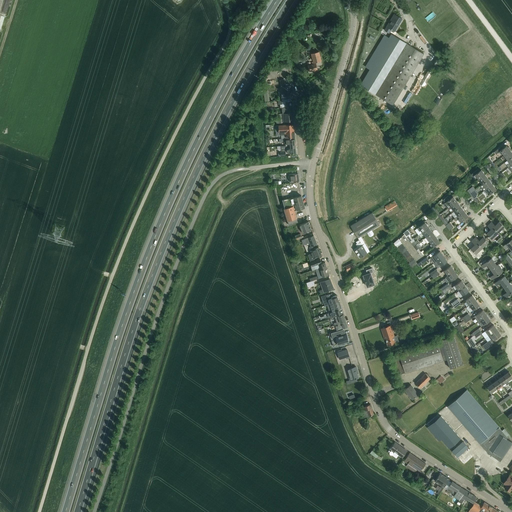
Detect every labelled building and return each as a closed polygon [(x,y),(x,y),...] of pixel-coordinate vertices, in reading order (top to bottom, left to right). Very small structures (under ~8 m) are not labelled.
[(394,31),(402,19),(394,14),(387,26),(385,30),(389,33),(391,29),(394,31)] [(424,54),(395,36),(391,34),(389,38),(384,35),(365,66),(370,69),(360,85),(393,105),(424,54)] [(309,71),(317,69),(316,66),(322,64),(319,51),(311,53),(314,63),(308,65),(309,71)] [(282,100),(291,98),(290,91),(289,85),(281,86),(282,92),(281,92),(282,99),(282,100)] [(283,104),(281,104),(281,107),(292,106),(291,98),(282,100),(283,104)] [(293,121),(292,106),(281,107),(281,110),(282,110),(282,113),(283,122),(293,121)] [(294,138),(293,124),(288,124),(278,125),(275,125),(276,136),(285,135),(285,138),(294,138)] [(282,146),(281,146),(281,150),(287,149),(287,154),(296,153),(295,145),(291,145),(290,144),(286,145),(285,145),(284,145),(282,146)] [(501,146),(494,152),(496,154),(499,152),(501,154),(502,153),(504,155),(510,150),(511,149),(509,147),(508,147),(506,145),(503,148),(501,146)] [(478,179),(485,174),(481,169),(478,171),(477,169),(470,174),(472,177),(473,176),(475,178),(477,177),(478,179)] [(289,175),(289,180),(290,182),(299,181),(298,174),(289,175)] [(482,184),(488,179),(485,174),(478,179),(482,184)] [(484,191),(486,189),(492,184),(488,179),(482,184),(480,186),(484,191)] [(488,195),(496,189),(492,184),(486,189),(487,191),(486,192),(488,195)] [(294,198),(294,197),(282,199),(283,200),(285,209),(284,209),(289,225),(293,224),(298,222),(297,218),(294,210),(304,207),(304,205),(301,195),(296,197),(294,198)] [(450,198),(448,195),(443,200),(445,202),(444,203),(447,209),(450,206),(457,201),(453,196),(450,198)] [(387,211),(397,205),(394,201),(385,206),(387,211)] [(454,211),(460,206),(457,201),(450,206),(454,211)] [(455,218),(464,211),(460,206),(454,211),(451,213),(455,218)] [(460,222),(468,216),(464,211),(455,218),(454,219),(456,221),(458,219),(460,222)] [(358,238),(362,235),(379,224),(372,212),(350,225),(358,238)] [(303,233),(307,231),(311,230),(308,221),(299,225),(303,233)] [(504,226),(499,221),(495,225),(491,222),(489,224),(498,233),(504,226)] [(422,232),(429,227),(425,222),(421,225),(417,228),(419,231),(421,230),(422,232)] [(418,236),(413,229),(415,228),(412,224),(407,228),(415,238),(418,236)] [(491,239),(498,233),(489,224),(487,225),(491,229),(486,233),(491,239)] [(426,237),(432,232),(429,227),(422,232),(426,237)] [(430,242),(436,237),(432,232),(426,237),(424,239),(427,243),(429,241),(430,242)] [(314,248),(313,246),(317,244),(313,235),(307,238),(311,246),(309,247),(310,250),(311,253),(308,254),(310,261),(314,259),(314,258),(317,257),(322,255),(318,247),(314,248)] [(488,242),(487,240),(483,236),(479,240),(475,237),(473,239),(482,248),(488,242)] [(432,247),(440,242),(436,237),(430,242),(431,244),(430,245),(432,247)] [(476,254),(479,250),(482,248),(473,239),(471,241),(475,244),(470,248),(476,254)] [(511,239),(508,242),(503,246),(505,249),(508,247),(511,250),(511,249),(511,239)] [(359,258),(364,255),(367,253),(359,240),(356,242),(357,243),(356,244),(357,246),(357,247),(354,249),(359,258)] [(433,256),(430,258),(434,263),(437,261),(444,256),(440,251),(433,256)] [(437,261),(434,263),(437,268),(440,266),(443,264),(447,261),(444,256),(437,261)] [(497,265),(491,258),(487,261),(485,260),(480,263),(483,268),(487,265),(491,270),(497,265)] [(321,263),(320,259),(315,261),(310,262),(311,266),(314,265),(315,269),(320,267),(320,269),(326,267),(325,262),(321,263)] [(492,279),(496,276),(502,272),(497,265),(491,270),(494,274),(490,277),(492,279)] [(374,270),(373,266),(367,268),(369,272),(364,274),(365,278),(366,281),(368,285),(374,283),(370,271),(374,270)] [(445,277),(454,271),(450,266),(444,271),(447,275),(445,277)] [(320,267),(315,269),(316,271),(317,276),(318,278),(329,275),(326,267),(320,269),(320,267)] [(451,280),(454,278),(458,276),(454,271),(445,277),(449,282),(451,280)] [(509,283),(504,276),(498,280),(494,283),(496,285),(500,282),(504,287),(509,283)] [(321,294),(325,293),(324,292),(333,288),(330,279),(320,282),(323,289),(319,291),(321,294)] [(456,292),(465,286),(461,280),(453,287),(456,292)] [(448,283),(446,284),(440,288),(442,291),(448,286),(450,285),(448,283)] [(504,297),(508,294),(511,291),(511,286),(509,283),(504,287),(507,292),(503,295),(504,297)] [(444,294),(448,292),(448,290),(452,287),(450,285),(448,286),(442,291),(444,294)] [(460,297),(460,296),(468,290),(465,286),(456,292),(460,297)] [(329,301),(324,303),(325,306),(327,305),(330,305),(330,303),(339,301),(337,296),(336,295),(333,296),(332,293),(326,295),(327,298),(328,298),(328,299),(329,301)] [(467,307),(476,300),(472,295),(465,300),(466,302),(465,303),(465,304),(467,307)] [(378,296),(371,299),(375,310),(381,307),(378,296)] [(472,310),(475,308),(479,305),(476,300),(467,307),(466,307),(470,312),(472,310)] [(330,305),(327,305),(328,309),(331,308),(332,312),(341,308),(339,301),(330,303),(330,305)] [(331,317),(338,315),(343,313),(341,308),(332,312),(330,312),(327,314),(328,318),(331,317)] [(478,321),(486,315),(483,310),(479,313),(474,316),(478,321)] [(337,324),(345,321),(343,314),(335,317),(336,322),(333,323),(334,325),(337,324)] [(481,326),(484,325),(486,323),(490,320),(486,315),(478,321),(481,326)] [(336,330),(347,326),(345,321),(337,324),(338,326),(335,327),(336,330)] [(395,343),(393,336),(394,336),(390,325),(381,328),(385,339),(388,345),(392,344),(395,343)] [(488,336),(497,330),(493,325),(487,329),(485,331),(488,336)] [(343,329),(331,333),(332,338),(336,337),(338,345),(349,342),(346,334),(344,334),(343,329)] [(488,342),(482,346),(485,350),(494,343),(492,341),(501,335),(497,330),(488,336),(485,338),(488,342)] [(463,364),(453,335),(437,341),(399,353),(399,354),(393,356),(399,374),(405,372),(405,373),(447,359),(450,368),(463,364)] [(343,350),(337,352),(339,359),(346,357),(347,358),(350,357),(347,349),(343,350)] [(351,368),(347,369),(350,380),(351,379),(352,383),(357,381),(356,378),(358,377),(357,373),(356,373),(356,371),(357,370),(356,366),(351,368)] [(420,388),(430,378),(425,373),(415,383),(420,388)] [(509,383),(507,381),(503,375),(498,379),(502,385),(505,382),(507,385),(509,383)] [(497,388),(502,385),(498,379),(493,383),(497,388)] [(491,392),(497,388),(493,383),(487,387),(491,392)] [(412,399),(416,396),(418,394),(411,385),(404,389),(412,399)] [(451,403),(447,406),(480,443),(485,450),(485,451),(496,458),(500,461),(501,459),(511,443),(511,441),(507,438),(508,437),(510,435),(504,428),(502,430),(466,389),(451,403)] [(364,417),(369,416),(374,414),(370,404),(361,407),(364,417)] [(441,415),(427,427),(439,441),(441,439),(449,448),(460,438),(441,415)] [(402,457),(404,454),(407,450),(395,442),(390,448),(402,457)] [(463,442),(453,452),(458,458),(469,449),(463,442)] [(406,456),(403,461),(407,464),(408,463),(417,469),(420,471),(422,468),(425,463),(409,452),(406,456)] [(435,481),(441,485),(437,491),(438,491),(437,493),(438,495),(439,494),(449,479),(442,475),(440,473),(435,480),(435,481)] [(504,483),(503,484),(506,486),(504,488),(509,492),(511,489),(511,476),(510,475),(509,475),(504,483)] [(459,500),(460,498),(465,490),(452,481),(449,486),(447,489),(454,494),(453,496),(459,500)] [(473,502),(476,497),(465,490),(460,498),(459,500),(458,501),(457,503),(459,505),(460,502),(461,503),(464,499),(466,500),(467,498),(473,502)] [(481,506),(475,502),(471,507),(467,511),(483,511),(484,510),(486,511),(497,511),(498,511),(484,502),(481,506)]
